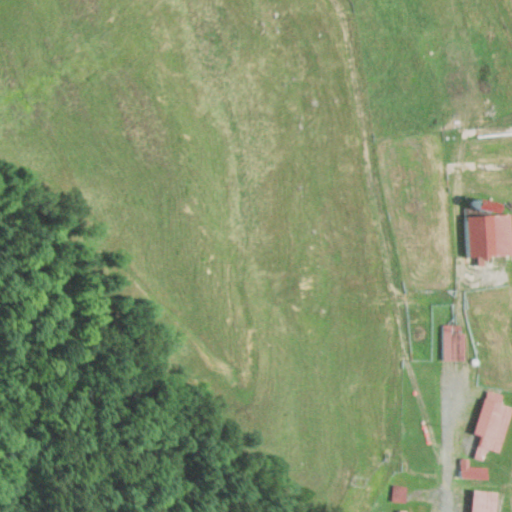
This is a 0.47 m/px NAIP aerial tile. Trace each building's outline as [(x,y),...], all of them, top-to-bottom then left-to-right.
[(510,258),(509,216),(463,217),(464,259),(510,258)] [(443,326),(443,361),(462,361),(462,326),(443,326)] [(473,435),(480,436),(474,459),(484,461),(487,450),(501,453),(511,407),(482,400),(473,435)] [(460,480),(485,480),(485,467),(468,467),(468,460),(460,460),(460,480)] [(494,511),(496,493),(471,491),(469,511),(494,511)]
